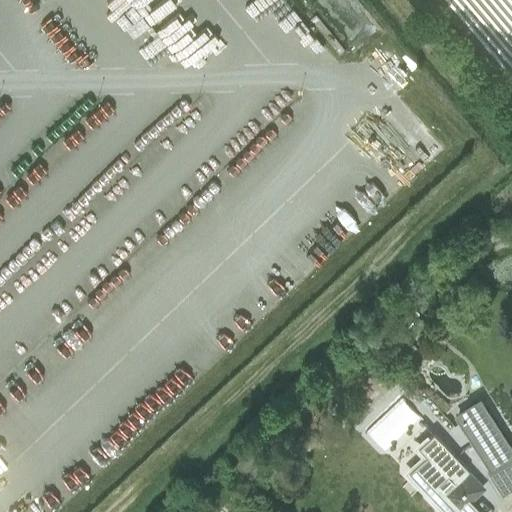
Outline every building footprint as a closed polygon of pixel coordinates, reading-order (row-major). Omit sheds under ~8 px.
[(161,0),(139,0),(140,28),(155,28),(155,44),(182,44),(182,52),(185,52),(184,18),(162,18),(161,0)] [(233,0),(242,14),(264,0),(233,0)] [(286,38),(296,55),(322,40),(298,0),(292,0),(257,21),(272,46),(286,38)] [(485,407),(458,424),(489,473),(511,459),(511,460),(511,445),(510,447),(485,407)] [(425,456),(408,473),(444,511),(479,511),(470,502),(459,511),(458,511),(441,493),(466,470),(467,471),(468,470),(433,433),(428,437),(417,448),(425,456)] [(244,449),(231,461),(249,480),(262,468),(244,449)] [(466,470),(441,493),(458,511),(459,511),(470,502),(484,489),(467,471),(466,470)]
